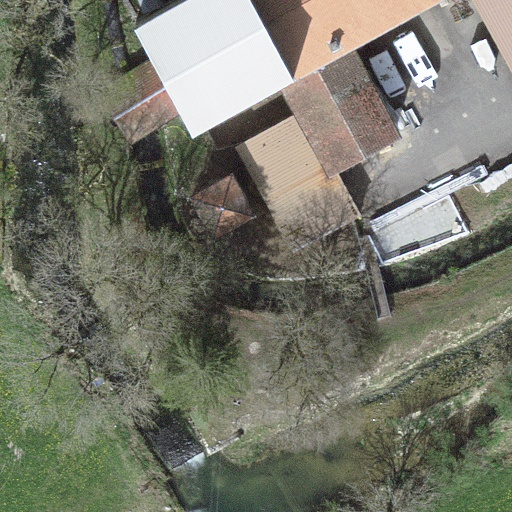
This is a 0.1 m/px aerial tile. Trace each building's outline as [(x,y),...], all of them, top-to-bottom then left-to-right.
[(199,116),(241,93),(192,0),(154,0),(139,8),(163,50),(110,80),(132,121),(160,105),(164,111),(188,98),(199,116)] [(303,99),(299,101),(331,158),(394,123),(345,35),(408,0),(192,0),(241,93),(286,68),(303,99)] [(511,0),(476,0),(511,64),(511,0)] [(357,204),(331,158),(299,101),(242,133),(299,236),(357,204)] [(203,183),(221,218),(254,200),(236,164),(203,183)]
